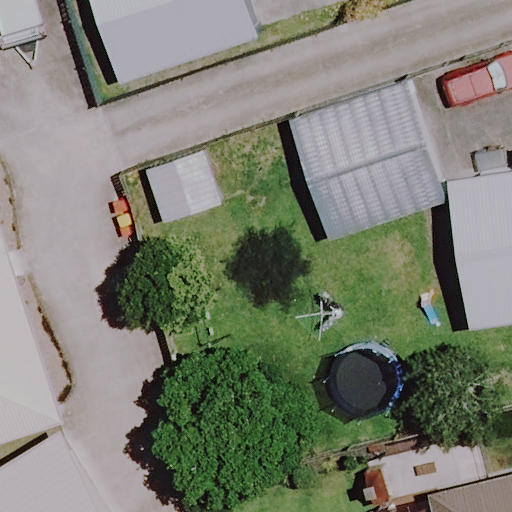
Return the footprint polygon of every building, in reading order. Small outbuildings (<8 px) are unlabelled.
[(251,33),(240,0),(73,0),(102,84),(251,33)] [(440,196),(403,87),(289,127),(326,235),(440,196)] [(511,317),(511,172),(451,181),(472,323),(511,317)] [(0,437),(61,417),(0,235),(0,437)] [(108,511),(64,432),(0,468),(0,511),(108,511)] [(511,511),(511,470),(434,491),(439,511),(511,511)]
